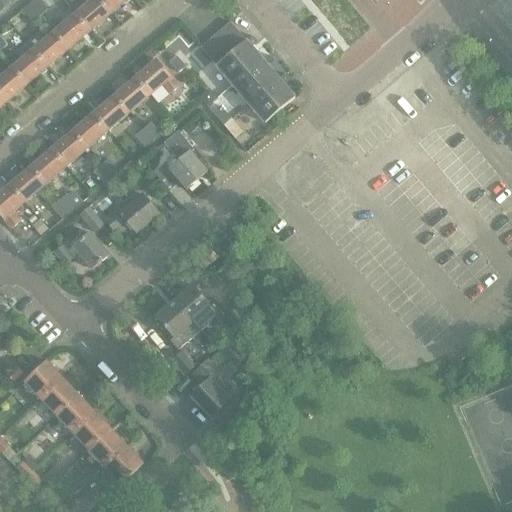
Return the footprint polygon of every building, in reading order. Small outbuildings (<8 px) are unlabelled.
[(0,0),(0,11),(13,0),(0,0)] [(36,0),(31,5),(41,17),(48,10),(39,0),(36,0)] [(98,0),(94,0),(76,16),(90,33),(111,15),(98,0)] [(98,0),(111,15),(128,0),(98,0)] [(31,5),(24,11),(33,23),(41,17),(31,5)] [(76,16),(55,34),(69,51),(90,33),(76,16)] [(230,23),(220,32),(236,50),(246,42),(230,23)] [(220,32),(211,40),(227,58),(236,50),(220,32)] [(55,34),(34,51),(48,68),(69,51),(55,34)] [(227,58),(217,67),(233,86),(263,61),(252,48),(258,43),(253,37),(247,43),(246,42),(236,50),(227,58)] [(227,58),(211,40),(201,48),(217,67),(227,58)] [(34,51),(13,69),(27,86),(48,68),(34,51)] [(263,61),(233,86),(249,105),(279,80),(268,67),(274,62),(269,56),(263,61)] [(158,61),(137,80),(151,96),(163,86),(171,95),(180,88),(172,79),(172,78),(158,61)] [(13,69),(0,79),(0,96),(6,104),(27,86),(13,69)] [(279,80),(249,105),(266,124),(295,99),(284,86),(290,81),(285,75),(279,80)] [(137,80),(116,97),(130,114),(151,96),(137,80)] [(209,89),(200,97),(204,102),(208,108),(217,100),(209,89)] [(116,97),(95,115),(109,132),(130,114),(116,97)] [(221,107),(213,113),(224,126),(232,120),(221,107)] [(95,115),(74,133),(88,150),(109,132),(95,115)] [(243,133),(232,120),(224,126),(235,140),(243,133)] [(152,125),(144,131),(154,143),(161,137),(152,125)] [(154,143),(144,131),(137,137),(147,149),(154,143)] [(170,170),(166,164),(155,173),(170,192),(180,183),(187,191),(208,173),(198,161),(201,158),(179,132),(165,144),(180,161),(170,170)] [(74,133),(53,151),(67,167),(88,150),(74,133)] [(53,151),(32,168),(46,185),(67,167),(53,151)] [(110,160),(102,167),(112,178),(120,172),(110,160)] [(112,178),(102,167),(95,173),(105,185),(112,178)] [(32,168),(11,186),(25,203),(46,185),(32,168)] [(25,203),(11,186),(0,195),(0,216),(4,221),(12,230),(21,223),(13,214),(25,203)] [(74,191),(61,202),(71,214),(84,202),(74,191)] [(119,211),(106,222),(114,232),(127,221),(137,233),(159,215),(143,196),(122,214),(119,211)] [(61,202),(53,208),(63,220),(71,214),(61,202)] [(89,209),(80,216),(95,234),(104,226),(89,209)] [(63,246),(55,253),(65,265),(73,258),(72,257),(78,253),(93,271),(110,257),(90,234),(74,248),(68,253),(63,246)] [(193,287),(175,302),(201,332),(223,313),(215,304),(211,308),(208,304),(212,301),(207,295),(203,298),(193,287)] [(175,302),(157,318),(164,326),(160,329),(165,335),(169,332),(175,339),(171,342),(178,351),(201,332),(175,302)] [(234,309),(224,317),(237,332),(247,324),(234,309)] [(230,342),(221,352),(236,367),(245,358),(230,342)] [(182,353),(172,361),(185,376),(195,368),(182,353)] [(223,372),(211,359),(193,375),(204,386),(192,397),(211,418),(229,401),(212,383),(223,372)] [(25,384),(41,401),(64,380),(48,362),(25,384)] [(17,366),(7,376),(14,383),(24,374),(17,366)] [(64,380),(41,401),(57,418),(80,397),(64,380)] [(80,397),(57,418),(73,435),(96,414),(80,397)] [(96,414),(73,435),(89,452),(112,431),(96,414)] [(112,431),(89,452),(105,469),(127,448),(112,431)] [(1,438),(0,439),(0,451),(3,455),(11,448),(1,438)] [(127,448),(105,469),(121,487),(144,465),(127,448)] [(17,469),(26,479),(33,472),(24,462),(17,469)] [(33,472),(26,479),(35,489),(43,482),(33,472)] [(49,503),(56,511),(58,511),(65,506),(56,497),(49,503)]
